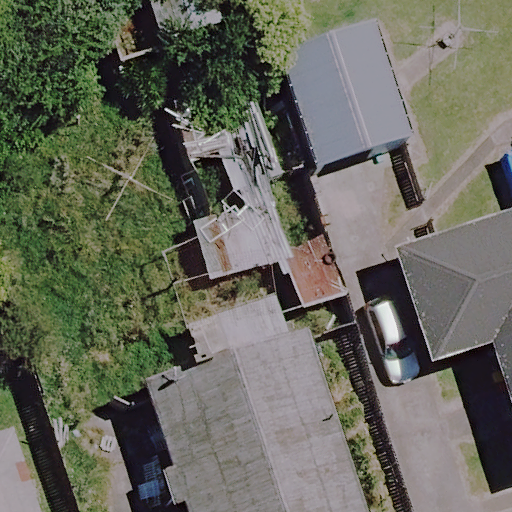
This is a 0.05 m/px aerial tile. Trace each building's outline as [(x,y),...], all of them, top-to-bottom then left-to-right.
[(402,153),(364,36),(268,67),(305,184),(402,153)] [(237,122),(161,147),(209,291),(285,265),(237,122)] [(511,229),(382,267),(416,383),(478,365),(511,479),(511,229)] [(162,350),(176,396),(135,409),(168,511),(342,511),(293,358),(272,365),(257,319),(162,350)] [(0,511),(19,511),(4,457),(0,457),(0,511)]
